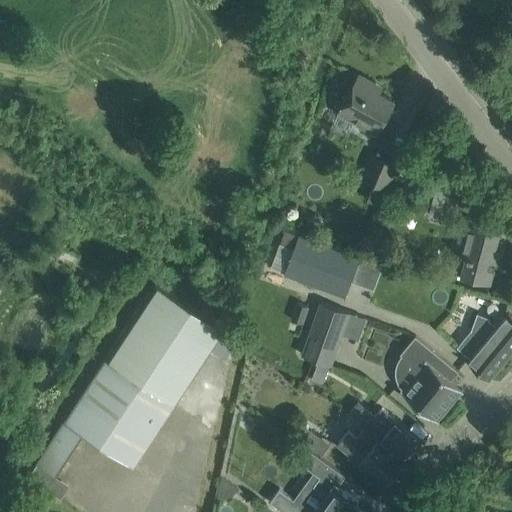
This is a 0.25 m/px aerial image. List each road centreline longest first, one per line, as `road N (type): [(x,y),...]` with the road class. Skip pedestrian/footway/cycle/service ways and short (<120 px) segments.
road 1 (unclassified): [(511,173),(380,0)]
road 2 (unclassified): [(404,511),(511,392)]
